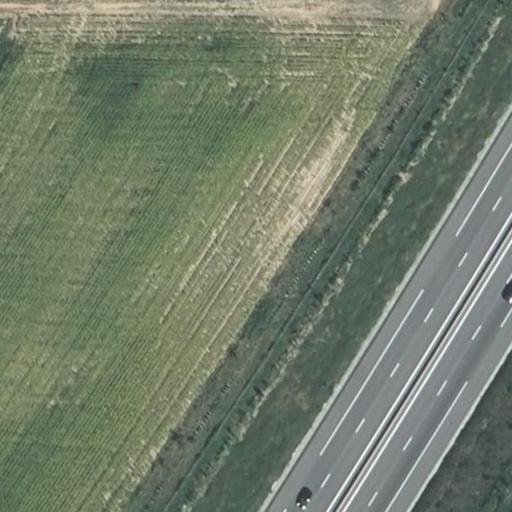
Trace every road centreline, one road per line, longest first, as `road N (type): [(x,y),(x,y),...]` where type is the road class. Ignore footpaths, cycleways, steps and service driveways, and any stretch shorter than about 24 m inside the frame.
road 1 (track): [(471,0),(168,511)]
road 2 (track): [(0,2),(467,6)]
road 3 (motorway): [(511,173),(304,511)]
road 4 (motorway): [(362,511),(511,269)]
